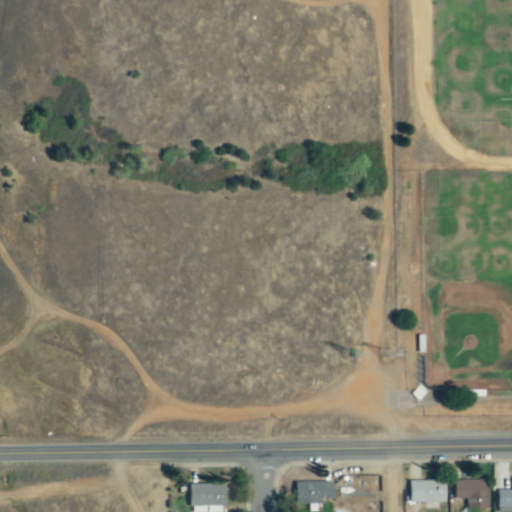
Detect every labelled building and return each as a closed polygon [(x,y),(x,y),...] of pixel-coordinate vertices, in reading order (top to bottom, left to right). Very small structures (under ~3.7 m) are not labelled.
[(445,480),(409,481),(409,503),(445,502),(445,480)] [(487,508),(487,480),(454,480),(454,499),(466,499),(467,509),(487,508)] [(295,503),(323,503),(323,499),(333,499),(333,482),(294,482),(295,503)] [(188,508),(218,508),(218,507),(224,507),(225,485),(189,484),(188,508)] [(511,511),(511,489),(497,490),(497,511),(511,511)]
